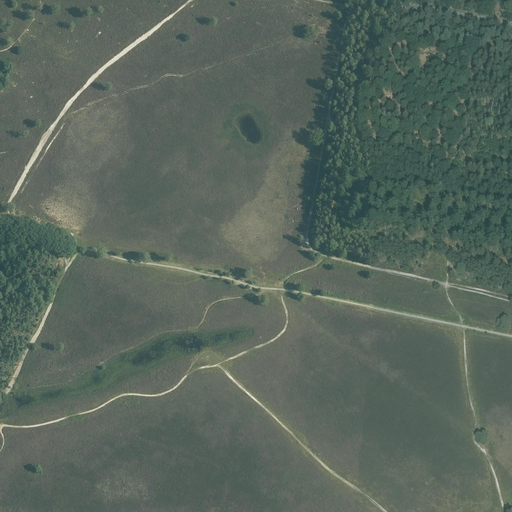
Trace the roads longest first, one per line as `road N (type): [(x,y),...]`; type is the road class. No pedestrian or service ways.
road 1 (track): [(6,391),(77,240),(4,216),(80,89),(190,0)]
road 2 (tertiary): [(511,24),(381,0)]
